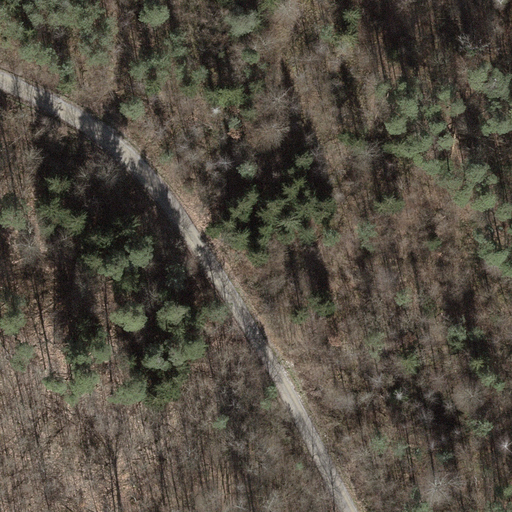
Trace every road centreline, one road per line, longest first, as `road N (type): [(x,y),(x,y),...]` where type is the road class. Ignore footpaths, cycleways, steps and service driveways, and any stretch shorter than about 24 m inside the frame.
road 1 (track): [(0,76),(95,125),(194,233),(346,511)]
road 2 (track): [(389,0),(511,29)]
